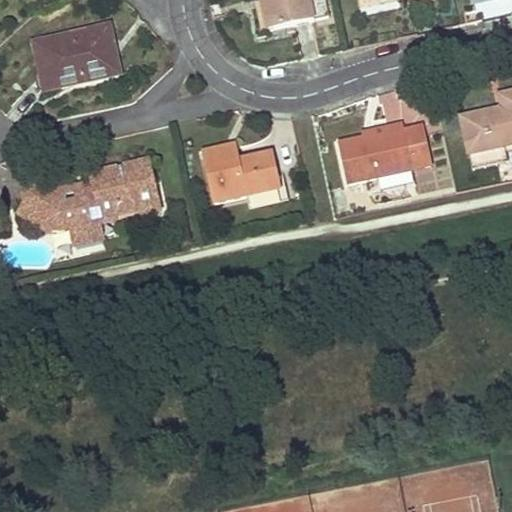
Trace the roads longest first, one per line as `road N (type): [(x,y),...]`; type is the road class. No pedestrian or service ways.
road 1 (residential): [(252,94),(300,98),(415,61),(511,43)]
road 2 (residential): [(252,94),(125,121)]
road 3 (residential): [(125,121),(0,147)]
